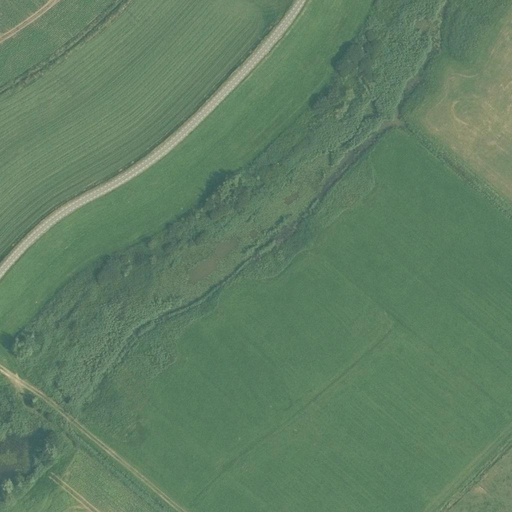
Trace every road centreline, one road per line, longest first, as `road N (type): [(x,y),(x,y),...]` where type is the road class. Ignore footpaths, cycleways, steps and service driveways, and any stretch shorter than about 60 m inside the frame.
road 1 (unclassified): [(0,281),(46,227),(164,154),(275,42),(305,0)]
road 2 (track): [(0,366),(180,511)]
